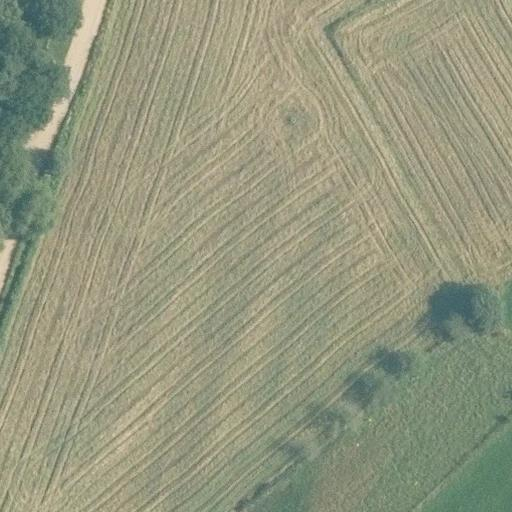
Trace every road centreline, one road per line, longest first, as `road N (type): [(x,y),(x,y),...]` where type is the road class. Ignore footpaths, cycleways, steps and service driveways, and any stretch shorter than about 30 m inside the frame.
road 1 (track): [(43,141),(95,0)]
road 2 (track): [(0,259),(43,141)]
